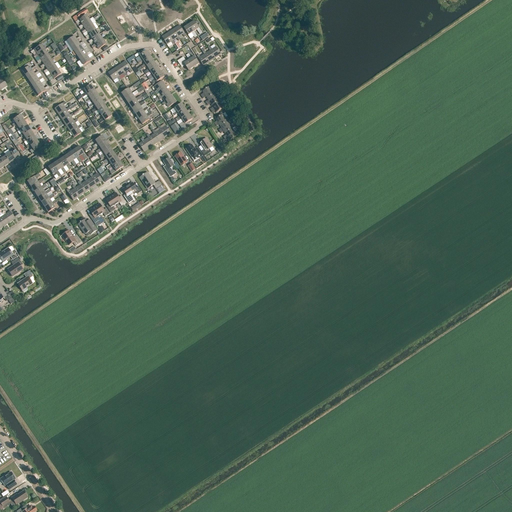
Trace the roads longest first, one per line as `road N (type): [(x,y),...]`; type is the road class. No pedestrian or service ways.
road 1 (residential): [(0,239),(33,218),(61,220),(206,122),(155,45)]
road 2 (residential): [(0,106),(33,108),(127,45),(155,45)]
